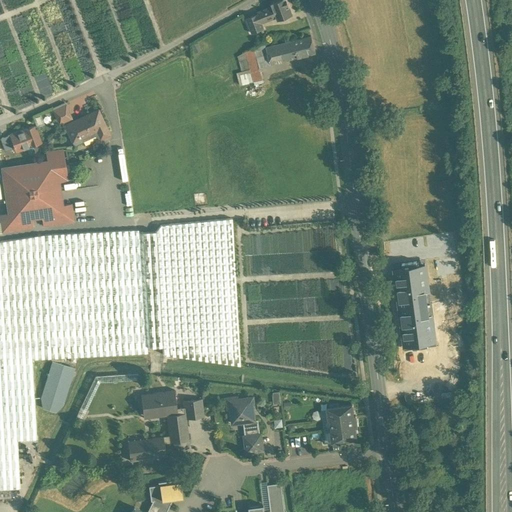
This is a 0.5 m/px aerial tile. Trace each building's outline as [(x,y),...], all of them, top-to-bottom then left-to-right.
[(287,0),(279,0),(271,3),(272,6),(277,17),(278,20),(293,14),(287,0)] [(272,6),(257,12),(258,14),(262,23),(277,17),(272,6)] [(258,14),(246,18),(252,33),(264,28),(262,23),(258,14)] [(311,36),(293,40),(298,57),(316,53),(311,36)] [(293,40),(266,47),(271,64),(298,57),(293,40)] [(265,42),(255,48),(260,67),(271,64),(266,47),(265,42)] [(255,48),(254,47),(246,51),(250,69),(254,81),(263,79),(260,67),(255,48)] [(246,51),(237,56),(241,71),(250,69),(246,51)] [(250,69),(236,73),(240,85),(253,82),(250,69)] [(66,105),(53,110),(59,123),(72,118),(66,105)] [(98,109),(64,124),(74,145),(83,141),(81,137),(97,130),(100,138),(110,134),(98,109)] [(35,125),(10,134),(10,135),(15,148),(16,151),(41,142),(35,125)] [(10,135),(1,138),(6,151),(15,148),(10,135)] [(63,149),(46,151),(47,160),(55,159),(59,181),(68,180),(63,149)] [(47,160),(1,167),(8,213),(10,222),(32,218),(42,217),(64,214),(62,205),(59,181),(55,159),(47,160)] [(450,182),(438,184),(440,193),(452,191),(450,182)] [(71,203),(62,205),(64,214),(42,217),(43,226),(74,221),(71,203)] [(32,218),(10,222),(8,213),(0,214),(0,216),(2,232),(33,227),(32,218)] [(232,218),(161,225),(156,231),(162,346),(162,354),(240,365),(232,218)] [(138,229),(44,234),(0,241),(0,351),(31,350),(31,359),(148,352),(147,347),(141,232),(138,229)] [(156,231),(141,232),(147,347),(162,346),(156,231)] [(439,249),(440,261),(456,260),(455,249),(439,249)] [(402,268),(395,269),(397,284),(398,284),(399,289),(397,289),(399,308),(430,304),(430,303),(427,303),(426,292),(429,292),(425,265),(417,266),(417,262),(402,264),(402,268)] [(404,331),(403,331),(405,346),(412,345),(413,349),(428,347),(427,343),(435,342),(432,315),(429,316),(427,305),(430,304),(399,308),(402,326),(404,326),(404,331)] [(70,379),(71,375),(70,371),(68,367),(64,365),(60,364),(56,365),(52,367),(50,371),(49,375),(50,379),(53,383),(56,385),(60,386),(64,385),(68,382),(70,379)] [(67,403),(68,399),(67,395),(65,392),(61,389),(57,389),(53,389),(50,392),(47,395),(46,400),(47,404),(50,407),(53,410),(57,410),(62,409),(65,407),(67,403)] [(174,390),(140,394),(143,418),(166,415),(184,412),(184,407),(176,408),(174,390)] [(253,398),(238,400),(238,396),(226,398),(227,410),(231,409),(233,424),(244,422),(255,421),(255,420),(253,398)] [(201,398),(183,400),(184,407),(184,412),(185,412),(186,418),(204,416),(201,398)] [(352,404),(327,408),(329,420),(331,419),(354,416),(354,415),(352,404)] [(184,412),(166,415),(169,435),(170,442),(173,441),(173,444),(175,446),(178,447),(180,447),(183,446),(184,445),(186,442),(186,440),(189,439),(186,418),(185,412),(184,412)] [(354,416),(331,419),(332,429),(332,430),(356,427),(358,427),(357,425),(358,425),(358,421),(357,421),(356,415),(354,415),(354,416)] [(255,421),(244,422),(245,435),(260,433),(258,419),(255,420),(255,421)] [(288,424),(289,428),(295,426),(296,429),(306,427),(305,420),(288,424)] [(356,427),(332,430),(332,429),(330,430),(332,442),(357,438),(356,427)] [(245,435),(244,435),(246,452),(264,450),(261,433),(260,433),(245,435)] [(169,435),(127,440),(130,460),(166,456),(164,442),(170,442),(169,435)] [(172,480),(158,482),(158,483),(159,482),(159,484),(161,499),(173,498),(183,496),(180,482),(171,483),(171,481),(172,481),(172,480)] [(281,482),(267,484),(269,495),(275,494),(276,496),(283,495),(281,482)] [(166,511),(173,498),(161,499),(159,484),(149,486),(151,501),(152,501),(146,511),(166,511)] [(276,496),(275,494),(269,495),(271,510),(270,511),(285,511),(283,495),(276,496)]
